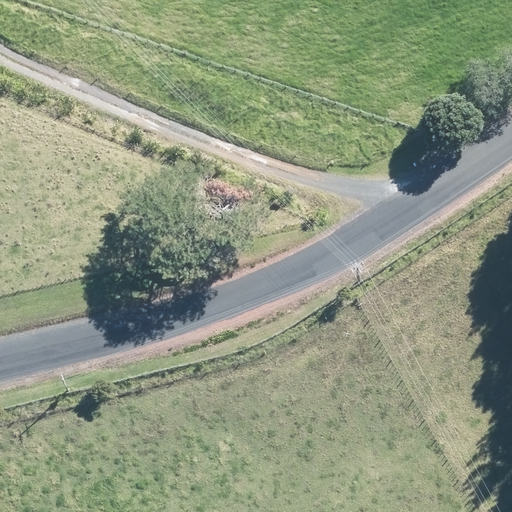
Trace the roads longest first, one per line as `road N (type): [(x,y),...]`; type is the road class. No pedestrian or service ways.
road 1 (unclassified): [(0,348),(174,305),(350,235),(511,120)]
road 2 (unknown): [(395,203),(0,42)]
